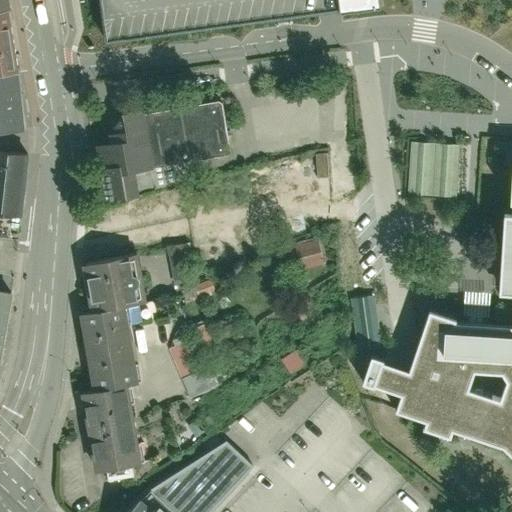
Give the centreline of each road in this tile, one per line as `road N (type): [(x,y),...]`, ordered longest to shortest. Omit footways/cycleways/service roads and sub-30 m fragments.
road 1 (residential): [(48,72),(424,28),(460,37),(511,67)]
road 2 (tertiary): [(48,72),(55,188),(44,353),(26,418),(0,463)]
road 3 (unknown): [(258,0),(156,35),(138,60)]
